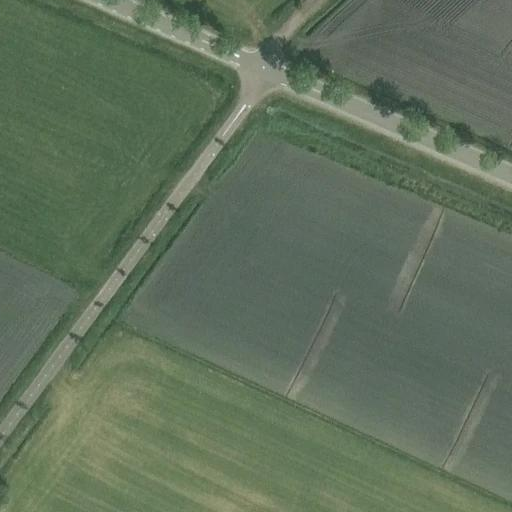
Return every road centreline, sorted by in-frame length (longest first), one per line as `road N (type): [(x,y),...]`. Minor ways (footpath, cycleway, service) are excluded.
road 1 (unclassified): [(0,436),(246,102),(259,68)]
road 2 (unclassified): [(511,177),(259,68)]
road 3 (unclassified): [(259,68),(103,0)]
